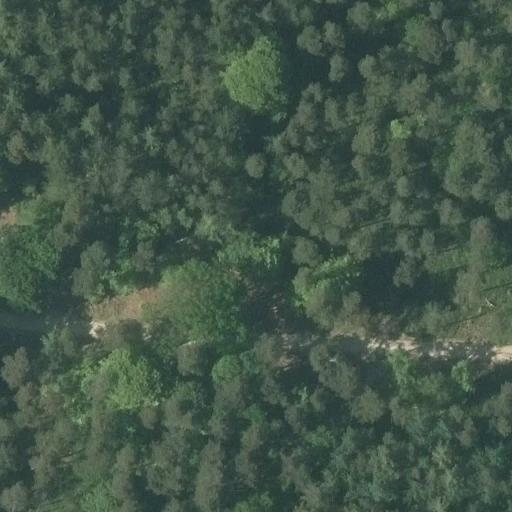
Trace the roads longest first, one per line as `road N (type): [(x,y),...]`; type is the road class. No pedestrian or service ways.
road 1 (track): [(511,353),(0,325)]
road 2 (track): [(234,511),(399,351)]
